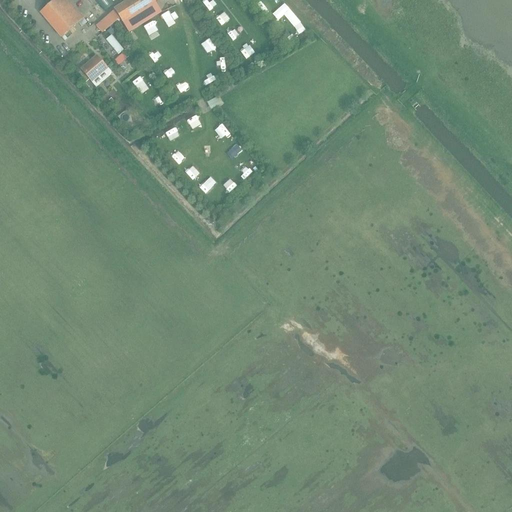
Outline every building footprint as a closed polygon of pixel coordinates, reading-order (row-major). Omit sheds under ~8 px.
[(57,0),(41,13),(59,35),(82,16),(68,0),(57,0)] [(128,0),(114,9),(125,27),(137,20),(135,16),(162,0),(128,0)] [(97,27),(103,34),(119,20),(112,13),(97,27)] [(153,30),(159,26),(155,18),(148,22),(153,30)] [(117,30),(111,34),(120,47),(126,43),(117,30)] [(81,69),(91,81),(106,68),(96,56),(81,69)] [(117,102),(127,97),(117,78),(107,83),(117,102)] [(216,102),(224,98),(221,91),(212,95),(216,102)]
